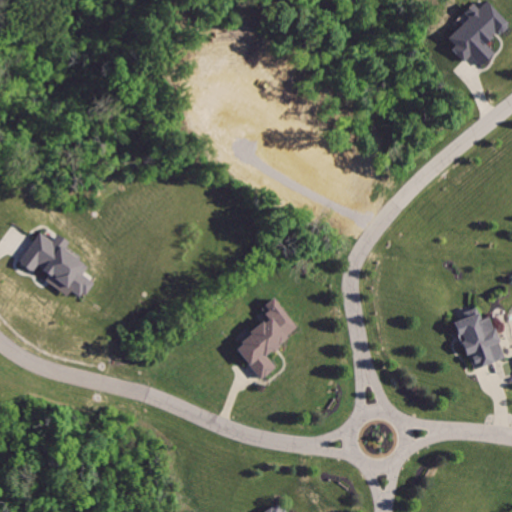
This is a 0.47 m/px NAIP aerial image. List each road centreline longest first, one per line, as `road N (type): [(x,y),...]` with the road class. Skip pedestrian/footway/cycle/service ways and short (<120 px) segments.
road 1 (residential): [(511,104),(414,184),(366,242),(354,289),(366,358)]
road 2 (residential): [(308,443),(247,432),(135,394)]
road 3 (residential): [(374,409),(358,419),(354,445),(366,460),(392,461),(407,431),(399,416),(374,409)]
road 4 (residential): [(135,394),(19,357),(0,341)]
